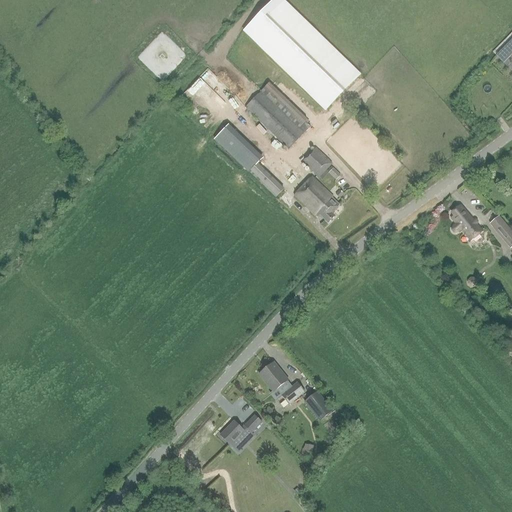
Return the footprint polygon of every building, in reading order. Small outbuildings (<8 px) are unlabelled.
[(511,53),(511,40),(497,56),(503,63),(511,53)] [(310,126),(305,122),(304,121),(299,127),(261,91),(245,108),(288,149),(310,126)] [(232,123),(217,139),(280,197),(289,188),(262,163),(268,157),(232,123)] [(318,178),(331,164),(316,148),(302,162),(318,178)] [(328,173),(336,180),(340,176),(333,169),(328,173)] [(311,177),(304,185),(294,195),(316,215),(318,217),(320,215),(328,223),(334,216),(332,214),(339,206),(331,198),(333,197),(329,193),(329,194),(311,177)] [(344,194),(340,190),(335,195),(339,198),(344,194)] [(452,213),(454,216),(452,219),(456,224),(454,226),(452,230),(454,233),(458,232),(461,230),(471,241),(482,232),(476,225),(477,221),(473,220),(463,209),(461,211),(458,208),(452,213)] [(511,233),(498,217),(491,223),(511,248),(511,247),(511,233)] [(477,284),(477,281),(474,278),(470,278),(468,281),(467,284),(470,287),(474,287),(477,284)] [(268,387),(268,389),(270,390),(271,391),(273,393),(276,390),(289,405),(304,392),(297,383),(289,389),(284,383),(288,380),(273,363),(258,375),(268,387)] [(305,402),(320,421),(333,410),(317,392),(305,402)] [(262,422),(254,416),(244,426),(252,433),(262,422)] [(244,432),(234,421),(220,435),(231,446),(244,432)] [(311,459),(313,446),(305,445),(302,458),(311,459)]
